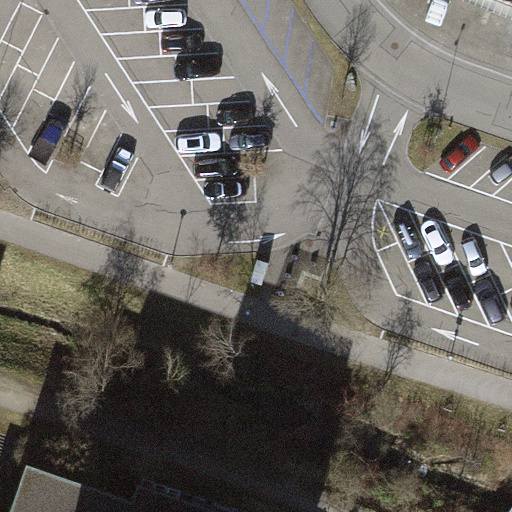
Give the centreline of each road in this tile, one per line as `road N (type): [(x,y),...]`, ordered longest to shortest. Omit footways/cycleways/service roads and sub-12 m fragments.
road 1 (track): [(320,511),(175,444),(0,384)]
road 2 (residential): [(511,109),(410,65),(342,0)]
